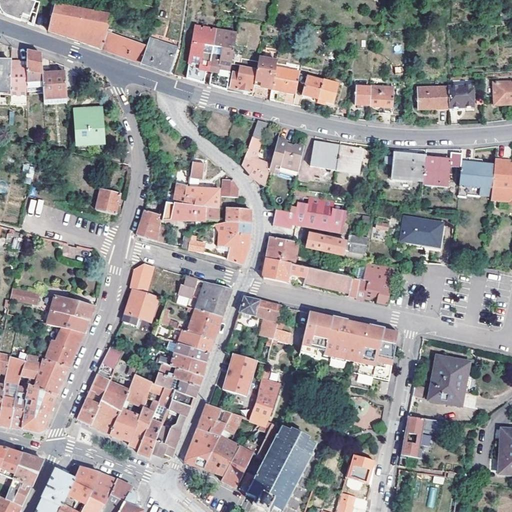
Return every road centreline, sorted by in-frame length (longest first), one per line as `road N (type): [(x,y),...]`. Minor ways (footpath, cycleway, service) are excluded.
road 1 (tertiary): [(168,85),(383,133),(511,130)]
road 2 (residential): [(242,283),(257,242),(253,201),(176,119),(168,85)]
road 3 (residential): [(163,487),(242,283)]
road 4 (residential): [(120,246),(103,323),(56,445)]
road 5 (residential): [(376,511),(412,322)]
road 6 (residential): [(116,69),(140,163),(120,246)]
road 7 (residential): [(412,322),(242,283)]
road 8 (residential): [(242,283),(120,246)]
road 9 (tertiary): [(116,69),(0,26)]
